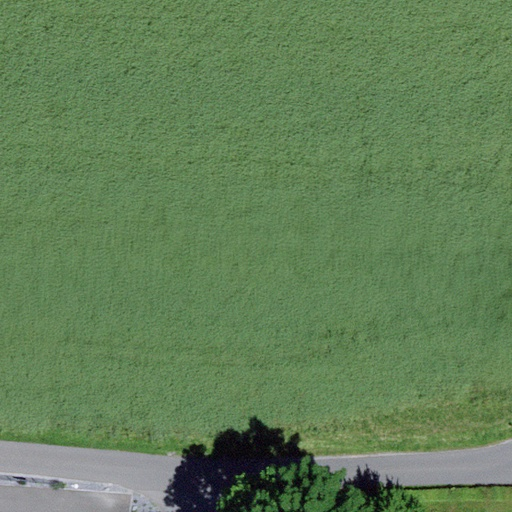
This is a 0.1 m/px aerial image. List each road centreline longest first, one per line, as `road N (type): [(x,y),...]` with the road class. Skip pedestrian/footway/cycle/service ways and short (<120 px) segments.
road 1 (unclassified): [(210,481),(511,472)]
road 2 (unclassified): [(0,462),(210,481)]
